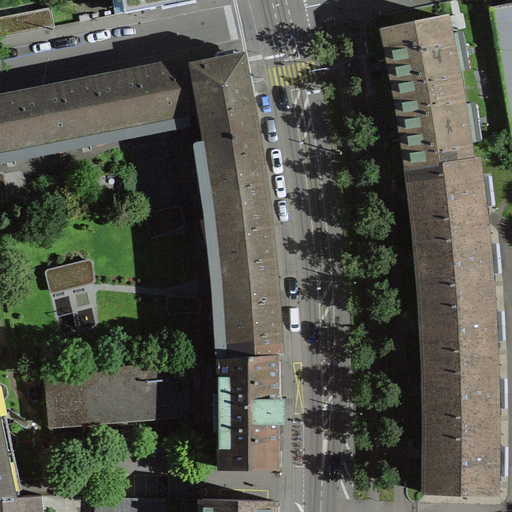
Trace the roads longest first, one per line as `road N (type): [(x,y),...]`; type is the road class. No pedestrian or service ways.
road 1 (secondary): [(275,12),(315,254),(320,511)]
road 2 (residential): [(0,68),(275,12)]
